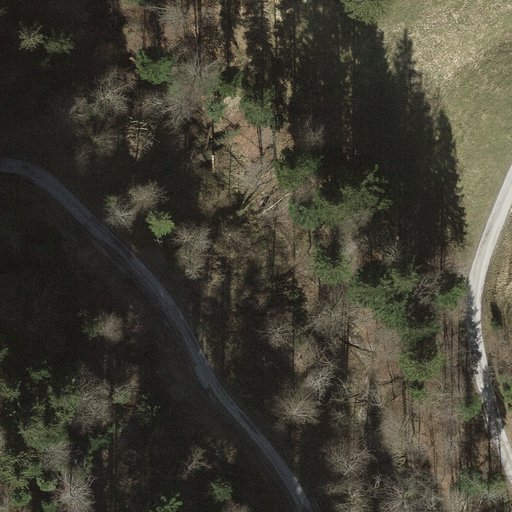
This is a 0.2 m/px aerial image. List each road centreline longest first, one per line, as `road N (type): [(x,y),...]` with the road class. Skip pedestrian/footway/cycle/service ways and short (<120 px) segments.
road 1 (residential): [(0,168),(31,170),(70,196),(162,299),(225,404),(281,467),(302,511)]
road 2 (residential): [(511,462),(487,387),(481,304),(511,195)]
